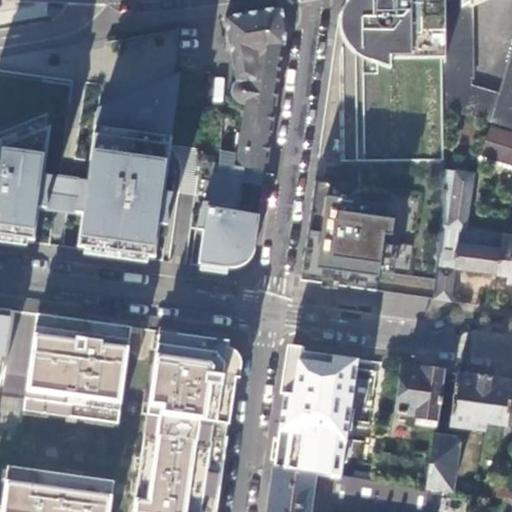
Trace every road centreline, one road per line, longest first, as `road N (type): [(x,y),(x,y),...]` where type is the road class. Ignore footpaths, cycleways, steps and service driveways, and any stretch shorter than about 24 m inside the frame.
road 1 (residential): [(315,0),(267,318)]
road 2 (residential): [(0,281),(267,318)]
road 3 (residential): [(267,318),(511,351)]
road 4 (residential): [(267,318),(239,511)]
